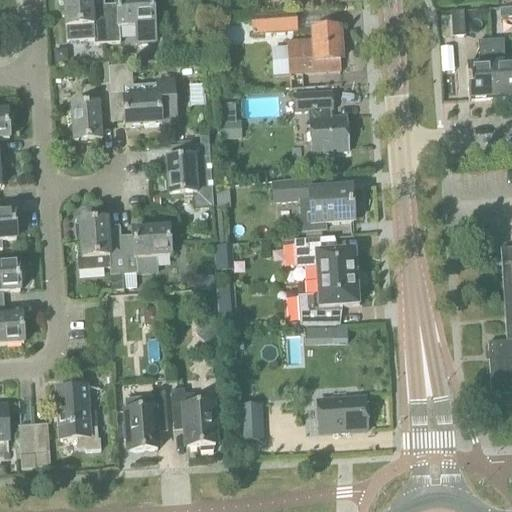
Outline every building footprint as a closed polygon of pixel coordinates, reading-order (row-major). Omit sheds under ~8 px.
[(107,45),(104,6),(103,0),(62,0),(66,44),(94,43),(94,46),(107,45)] [(104,6),(107,45),(118,45),(117,30),(153,27),(151,0),(144,0),(115,2),(115,5),(104,6)] [(501,19),(511,18),(511,14),(511,9),(500,9),(501,19)] [(452,39),(464,39),(463,14),(450,14),(451,19),(441,20),(443,39),(452,39)] [(254,34),(285,32),(285,17),(253,18),(254,34)] [(313,47),(287,49),(290,80),(339,77),(339,70),(341,70),(338,34),(312,36),(313,47)] [(511,103),(511,66),(502,67),(501,42),(489,43),(493,105),(511,103)] [(467,106),(493,105),(489,43),(476,43),(478,69),(465,70),(467,106)] [(110,86),(112,123),(124,122),(125,129),(160,127),(160,115),(174,114),(172,83),(157,84),(158,99),(133,101),(130,65),(108,66),(110,86)] [(108,66),(98,67),(100,87),(110,86),(108,66)] [(99,124),(112,123),(110,86),(100,87),(85,88),(86,109),(71,110),(73,144),(100,142),(99,124)] [(240,91),(242,120),(285,118),(283,90),(240,91)] [(327,121),(327,115),(332,114),(330,96),(292,99),(293,117),(308,116),(308,122),(310,122),(312,157),(347,155),(344,120),(327,121)] [(234,110),(218,110),(220,129),(235,129),(234,110)] [(0,114),(0,142),(9,142),(7,114),(0,114)] [(220,144),(240,143),(240,129),(235,129),(220,129),(220,144)] [(209,132),(199,133),(200,148),(210,148),(209,132)] [(170,163),(167,163),(169,199),(196,198),(197,213),(211,213),(207,150),(169,152),(170,163)] [(243,188),(266,186),(266,176),(242,178),(243,188)] [(311,183),(273,187),(274,209),(301,207),(303,234),(326,233),(326,228),(352,226),(350,193),(312,195),(311,183)] [(0,243),(16,242),(14,214),(0,215),(0,243)] [(123,277),(121,238),(108,239),(106,223),(79,225),(79,228),(75,228),(76,242),(80,241),(82,271),(113,269),(113,278),(123,277)] [(121,238),(123,277),(160,275),(159,260),(170,260),(168,231),(132,234),(132,238),(121,238)] [(374,234),(349,234),(349,245),(375,244),(374,234)] [(316,285),(356,282),(354,255),(331,256),(330,242),(294,244),(296,271),(315,270),(316,285)] [(230,249),(213,250),(214,261),(231,260),(230,249)] [(511,252),(499,253),(505,346),(487,347),(490,400),(511,398),(511,252)] [(0,307),(5,307),(4,295),(19,294),(18,266),(0,267),(0,307)] [(211,280),(198,281),(198,293),(212,292),(211,280)] [(356,282),(316,285),(317,298),(297,299),(299,330),(335,328),(334,311),(358,309),(356,282)] [(234,290),(216,291),(219,333),(237,332),(234,290)] [(5,307),(0,307),(0,347),(23,346),(21,318),(5,320),(5,307)] [(154,309),(137,309),(137,326),(154,326),(154,309)] [(311,357),(310,367),(298,365),(297,374),(319,377),(322,358),(311,357)] [(88,430),(85,393),(56,395),(59,443),(77,442),(78,454),(100,452),(99,430),(88,430)] [(184,394),(171,394),(173,433),(185,433),(186,451),(213,449),(211,408),(194,409),(193,398),(184,398),(184,394)] [(130,433),(131,455),(161,454),(160,433),(167,432),(165,395),(150,396),(151,402),(141,402),(142,411),(126,412),(127,433),(130,433)] [(367,435),(367,427),(366,399),(317,402),(318,437),(331,437),(367,435)] [(262,409),(239,410),(240,448),(263,447),(262,409)] [(33,427),(36,467),(48,466),(45,426),(33,427)] [(23,468),(36,467),(33,427),(20,428),(23,468)]
